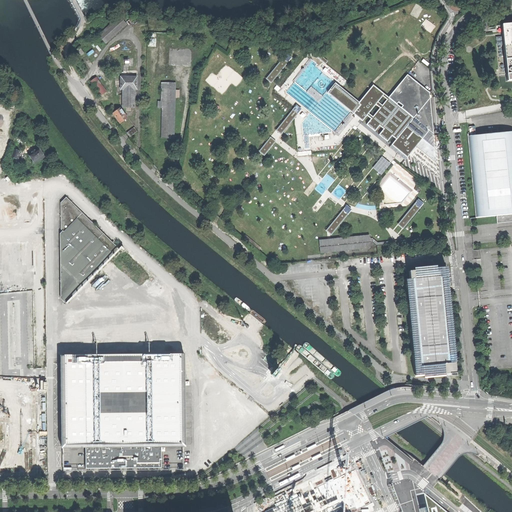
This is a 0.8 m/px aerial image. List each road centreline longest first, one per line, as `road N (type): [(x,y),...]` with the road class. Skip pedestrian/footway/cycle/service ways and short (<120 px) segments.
road 1 (unclassified): [(78,87),(170,193),(272,277),(460,260)]
road 2 (unclassified): [(511,0),(467,16),(441,55),(460,260)]
road 3 (secondary): [(350,421),(214,487),(125,493)]
road 4 (unclassified): [(460,260),(474,404)]
road 5 (secondary): [(234,503),(359,441)]
road 6 (secondary): [(474,404),(405,398),(350,421)]
road 7 (secondary): [(125,493),(0,494)]
road 8 (track): [(191,64),(207,47),(202,33),(152,25),(121,35)]
